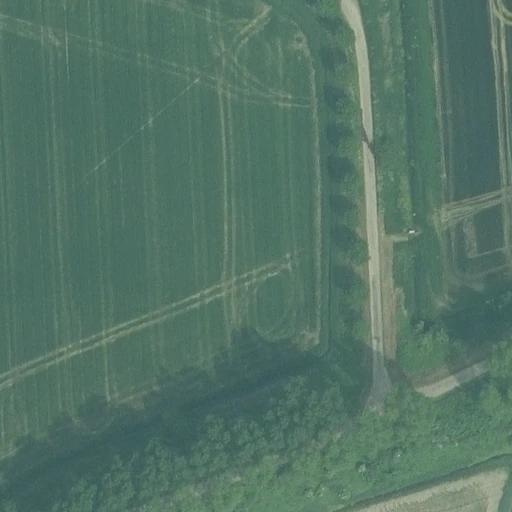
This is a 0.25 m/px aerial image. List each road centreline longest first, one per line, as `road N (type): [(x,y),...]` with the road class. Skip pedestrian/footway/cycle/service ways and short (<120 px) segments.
road 1 (unclassified): [(380,418),(360,40),(339,0)]
road 2 (unclassified): [(148,511),(380,418)]
road 3 (unclassified): [(511,354),(380,418)]
